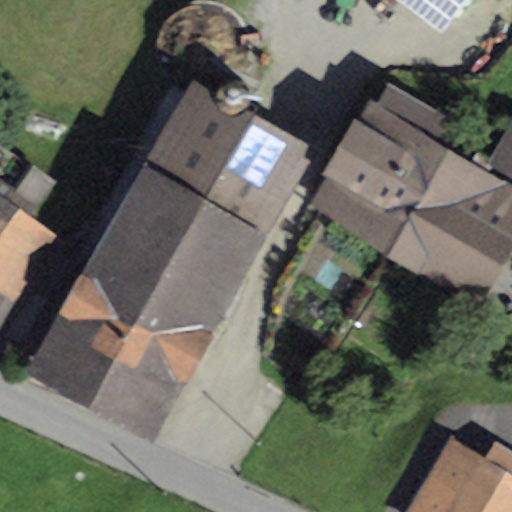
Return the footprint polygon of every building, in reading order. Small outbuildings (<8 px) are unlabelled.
[(405,0),(453,36),(480,0),(405,0)] [(160,442),(326,148),(253,107),(242,112),(230,107),(225,95),(226,92),(199,77),(33,371),(160,442)] [(254,107),(259,95),(254,82),(242,78),(230,83),(226,92),(225,95),(230,107),(242,112),(253,107),(254,107)] [(511,258),(511,178),(444,138),(455,120),(395,84),(384,102),(379,98),(315,202),(484,305),(511,258)] [(511,172),(511,128),(493,162),(511,172)] [(60,183),(0,140),(0,331),(9,338),(76,244),(37,216),(60,183)] [(511,511),(511,448),(500,441),(490,458),(457,438),(412,511),(511,511)]
